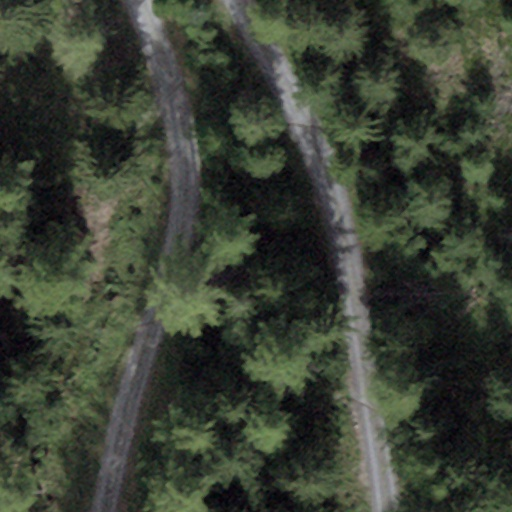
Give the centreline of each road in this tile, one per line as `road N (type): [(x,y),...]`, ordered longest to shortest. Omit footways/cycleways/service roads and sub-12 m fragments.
road 1 (track): [(243,0),(328,188),(375,511)]
road 2 (track): [(108,511),(189,198),(139,0)]
